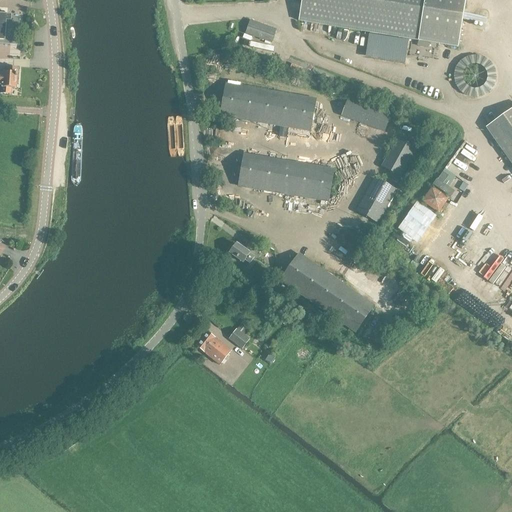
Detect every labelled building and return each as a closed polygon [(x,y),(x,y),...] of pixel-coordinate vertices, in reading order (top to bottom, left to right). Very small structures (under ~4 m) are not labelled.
[(302,0),(299,22),(458,48),(466,0),(302,0)] [(0,39),(6,40),(6,39),(10,39),(10,36),(17,36),(18,19),(12,18),(12,15),(7,15),(7,14),(0,13),(0,39)] [(249,32),(275,42),(280,29),(254,19),(249,32)] [(494,78),(494,74),(493,70),(491,66),(489,63),(485,60),(482,58),(477,57),(474,57),(469,57),(465,58),(461,60),(458,63),(456,66),(454,70),(453,74),(452,77),(452,81),(454,85),(455,89),(458,92),(460,94),(464,96),(467,98),(472,99),(476,99),(480,98),(483,96),(487,93),(490,91),(492,87),(494,82),(494,78)] [(0,74),(0,86),(2,86),(2,94),(10,94),(11,89),(16,89),(17,70),(8,69),(8,73),(5,73),(5,75),(0,74)] [(311,131),(316,101),(226,85),(220,116),(311,131)] [(341,116),(384,133),(391,116),(347,100),(341,116)] [(511,111),(488,128),(511,163),(511,111)] [(84,121),(74,120),(67,184),(78,185),(84,121)] [(381,167),(401,178),(417,149),(397,137),(381,167)] [(329,201),(334,171),(244,155),(239,186),(329,201)] [(460,175),(463,171),(446,159),(443,163),(460,175)] [(355,212),(377,223),(396,190),(375,178),(355,212)] [(437,179),(433,184),(450,197),(454,191),(437,179)] [(440,212),(450,197),(432,186),(422,201),(440,212)] [(419,242),(437,214),(417,201),(398,229),(419,242)] [(251,254),(250,254),(236,244),(229,253),(244,263),(245,261),(250,264),(255,257),(251,254)] [(279,281),(355,333),(375,306),(299,254),(279,281)] [(241,324),(237,329),(228,339),(242,350),(250,340),(245,336),(247,333),(250,335),(252,332),(241,324)] [(220,366),(232,351),(207,332),(196,346),(220,366)]
